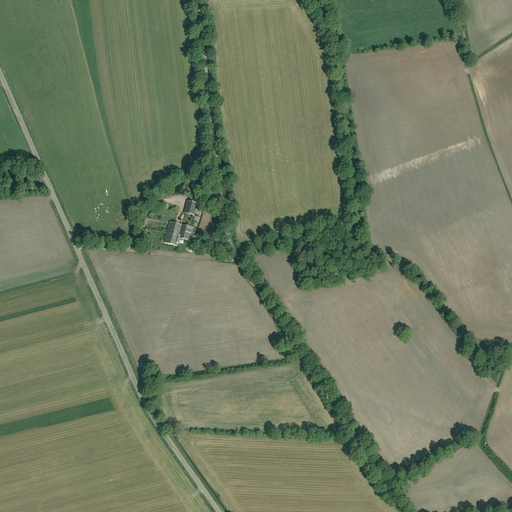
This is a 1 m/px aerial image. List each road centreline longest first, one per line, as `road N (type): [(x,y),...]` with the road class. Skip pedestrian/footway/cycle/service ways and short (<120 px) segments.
road 1 (unclassified): [(219,511),(141,398),(0,73)]
road 2 (track): [(235,254),(356,224),(337,38),(315,0)]
road 3 (track): [(402,511),(235,254)]
road 4 (track): [(199,0),(235,254)]
road 5 (track): [(236,257),(76,247)]
